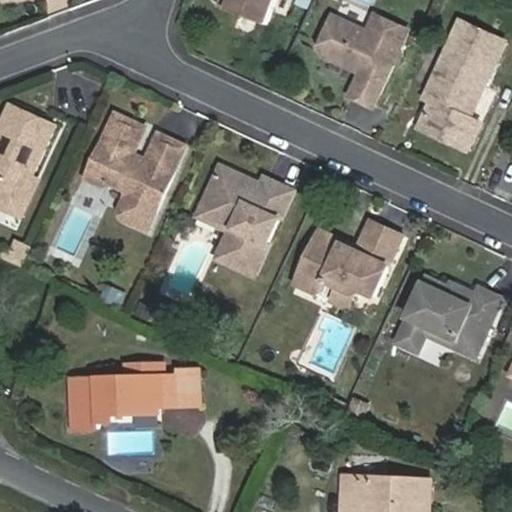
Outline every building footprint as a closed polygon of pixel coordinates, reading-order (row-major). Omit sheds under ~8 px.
[(227,0),(227,2),(235,5),(232,13),(273,26),(281,0),(227,0)] [(235,5),(227,2),(224,10),(232,13),(235,5)] [(373,34),(339,18),(326,47),(330,57),(349,66),(355,64),(368,70),(366,74),(355,97),(378,108),(398,65),(402,64),(406,54),(405,50),(413,32),(381,17),(373,34)] [(466,21),(434,91),(441,94),(437,103),(425,129),(473,151),(485,123),(475,119),(510,42),(466,21)] [(355,64),(349,66),(366,74),(368,70),(355,64)] [(434,91),(430,99),(437,103),(441,94),(434,91)] [(57,129),(13,108),(0,136),(0,208),(16,216),(33,180),(57,129)] [(135,121),(119,113),(88,178),(104,185),(114,183),(127,190),(129,194),(121,211),(123,218),(150,230),(189,146),(162,133),(148,162),(136,156),(146,132),(133,126),(135,121)] [(149,127),(135,121),(133,126),(146,132),(149,127)] [(225,166),(208,203),(228,212),(222,225),(234,231),(221,258),(259,276),(267,259),(274,244),(273,243),(284,220),(285,220),(299,191),(270,177),(266,185),(262,194),(251,189),(253,184),(251,180),(252,179),(225,166)] [(262,194),(266,185),(252,179),(251,180),(253,184),(251,189),(262,194)] [(39,183),(33,180),(16,216),(22,219),(39,183)] [(228,212),(208,203),(202,216),(222,225),(228,212)] [(408,236),(377,221),(363,251),(349,245),(350,242),(325,230),(300,283),(320,292),(329,289),(332,282),(343,287),(359,294),(368,291),(380,296),(408,236)] [(27,264),(33,251),(19,245),(13,257),(27,264)] [(433,278),(403,343),(424,353),(432,335),(456,346),(462,342),(465,336),(487,346),(508,300),(486,289),(482,296),(469,290),(467,294),(455,289),(433,278)] [(457,284),(455,289),(467,294),(469,290),(457,284)] [(352,308),(359,294),(343,287),(337,301),(352,308)] [(157,309),(139,301),(130,318),(149,327),(157,309)] [(487,346),(465,336),(462,342),(456,346),(481,358),(487,346)] [(124,367),(125,379),(163,377),(162,365),(124,367)] [(181,372),(181,376),(183,409),(204,407),(202,371),(181,372)] [(160,410),(183,409),(181,376),(163,377),(164,396),(159,397),(160,410)] [(125,379),(70,382),(72,430),(99,428),(98,425),(118,424),(118,418),(160,415),(160,410),(159,397),(164,396),(163,377),(125,379)] [(336,401),(330,412),(345,419),(350,408),(336,401)] [(431,511),(433,482),(344,479),(343,511),(431,511)]
